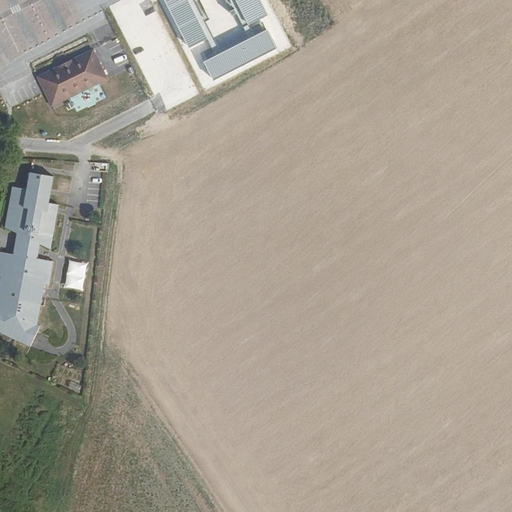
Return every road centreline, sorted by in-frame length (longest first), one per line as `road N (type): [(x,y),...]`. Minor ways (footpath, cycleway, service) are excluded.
road 1 (track): [(119,168),(95,379),(54,511)]
road 2 (unclassified): [(0,140),(92,146),(119,168)]
